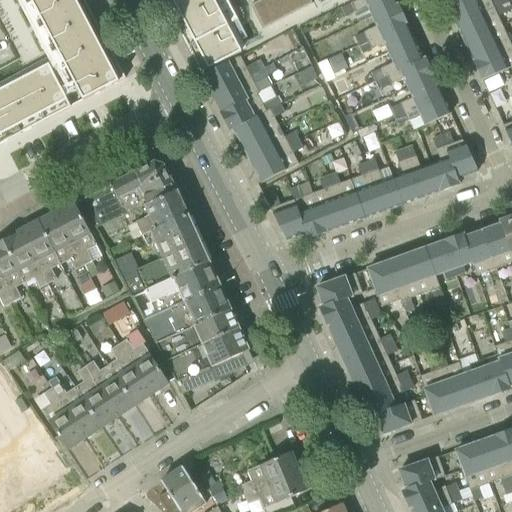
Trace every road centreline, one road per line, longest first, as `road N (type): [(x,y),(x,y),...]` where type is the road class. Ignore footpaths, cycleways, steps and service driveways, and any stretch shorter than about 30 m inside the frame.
road 1 (residential): [(268,278),(511,188)]
road 2 (residential): [(123,487),(307,362)]
road 3 (residential): [(423,0),(511,183)]
road 4 (residential): [(0,198),(179,104)]
road 5 (tertiary): [(268,278),(179,104)]
road 6 (residential): [(354,466),(511,410)]
